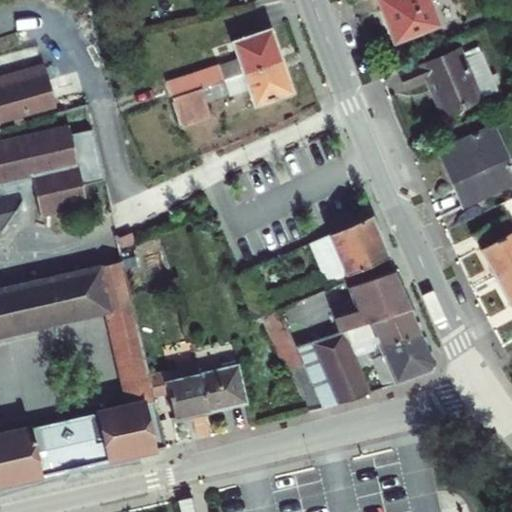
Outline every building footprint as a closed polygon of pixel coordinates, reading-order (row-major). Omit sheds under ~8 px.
[(426,0),(383,0),(353,11),(371,60),(439,36),(426,0)] [(196,86),(145,105),(150,117),(258,78),(246,46),(210,58),(216,76),(195,83),(196,86)] [(44,63),(0,76),(0,122),(57,106),(44,63)] [(440,65),(377,90),(383,105),(408,96),(423,132),(478,110),(461,68),(444,75),(440,65)] [(270,109),(258,78),(150,117),(159,143),(187,133),(183,119),(204,112),(206,115),(227,108),(232,123),(270,109)] [(67,121),(0,138),(0,180),(28,173),(39,214),(88,199),(67,121)] [(475,145),(418,167),(442,219),(497,196),(475,145)] [(8,194),(0,194),(0,232),(13,231),(8,194)] [(246,274),(222,285),(241,332),(262,324),(321,299),(318,290),(329,285),(366,269),(348,229),(292,254),(307,290),(286,298),(284,293),(257,304),(246,274)] [(487,230),(452,245),(473,289),(511,269),(511,249),(500,256),(487,230)] [(199,364),(197,358),(148,372),(118,258),(0,285),(0,482),(166,440),(152,393),(167,391),(174,415),(243,398),(234,356),(199,364)] [(321,299),(323,304),(326,303),(372,284),(366,269),(329,285),(318,290),(321,299)] [(511,269),(473,289),(492,330),(511,320),(511,269)] [(372,284),(326,303),(330,314),(332,318),(317,324),(314,332),(320,348),(389,322),(372,284)] [(400,347),(389,322),(320,348),(321,349),(326,361),(330,373),(336,371),(344,368),(359,362),(400,347)] [(264,384),(283,377),(278,365),(262,324),(241,332),(264,384)] [(412,375),(400,347),(359,362),(364,375),(351,380),(360,404),(408,386),(412,375)] [(321,349),(278,365),(283,377),(297,372),(326,361),(321,349)] [(326,361),(297,372),(316,420),(346,409),(333,381),(330,373),(326,361)] [(344,368),(336,371),(340,378),(347,375),(344,368)] [(336,371),(330,373),(333,381),(340,378),(336,371)] [(297,372),(283,377),(303,425),(316,420),(297,372)] [(192,511),(189,497),(173,501),(176,511),(192,511)]
